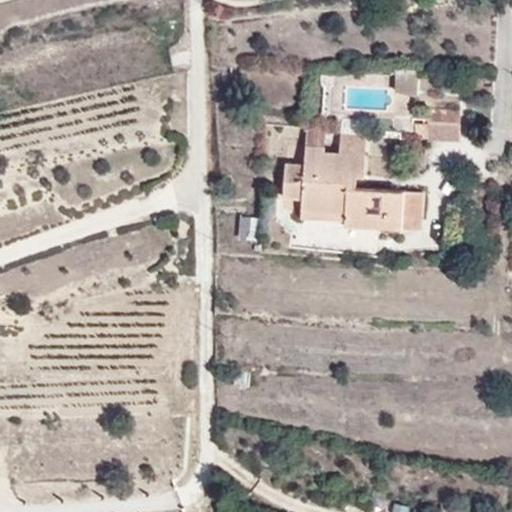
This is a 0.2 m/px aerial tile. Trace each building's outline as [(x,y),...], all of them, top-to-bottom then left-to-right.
[(418,60),(397,59),(396,81),(418,84),(418,60)] [(468,100),(438,99),(437,136),(466,136),(468,100)] [(328,138),(310,137),(309,156),(290,156),(290,188),(309,189),(308,198),(351,199),(350,217),(408,219),(409,206),(428,207),(428,182),(360,180),(361,165),(369,166),(371,111),(346,110),(345,143),(328,143),(328,138)] [(329,120),(310,120),(310,137),(328,138),(329,120)] [(351,199),(308,198),(308,216),(350,217),(351,199)] [(408,219),(427,219),(428,207),(409,206),(408,219)] [(258,242),(258,216),(239,216),(238,242),(258,242)] [(466,511),(469,505),(446,499),(443,511),(466,511)]
